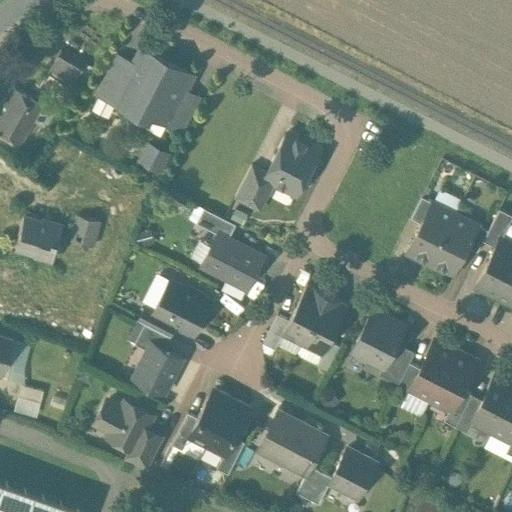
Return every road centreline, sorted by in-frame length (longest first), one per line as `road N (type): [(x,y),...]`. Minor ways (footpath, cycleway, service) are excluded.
road 1 (residential): [(101,0),(356,131),(304,244)]
road 2 (residential): [(304,244),(511,349)]
road 3 (residential): [(304,244),(240,368)]
